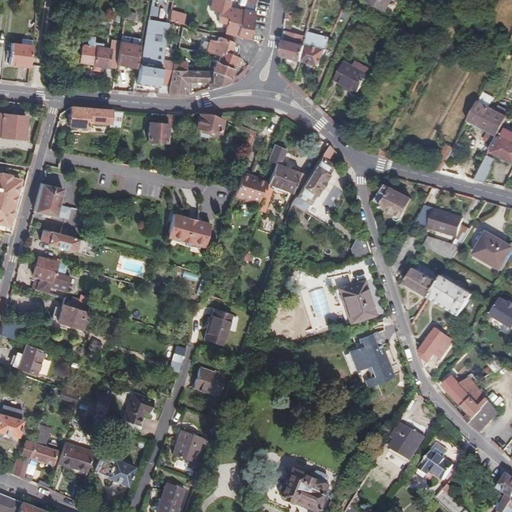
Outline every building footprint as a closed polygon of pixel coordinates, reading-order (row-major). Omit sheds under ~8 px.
[(225,34),(235,36),(240,11),(229,9),(225,8),(227,2),(217,0),(209,0),(208,10),(219,12),(217,22),(226,24),(224,32),(225,34)] [(391,0),(366,0),(366,1),(386,11),(391,0)] [(160,16),(161,7),(152,6),(151,14),(160,16)] [(235,36),(248,39),(252,13),(241,10),(240,11),(235,36)] [(158,87),(162,61),(169,23),(148,19),(140,63),(139,63),(135,83),(158,87)] [(294,22),(286,21),(285,34),(293,36),(294,22)] [(183,27),(179,45),(190,49),(194,30),(183,27)] [(317,67),(329,41),(307,33),(303,47),(300,62),(317,67)] [(218,66),(233,67),(233,64),(235,56),(228,54),(233,43),(217,37),(215,42),(209,40),(206,53),(212,55),(216,57),(220,60),(218,66)] [(109,50),(82,46),(79,63),(93,65),(100,66),(115,69),(116,65),(119,43),(111,41),(109,50)] [(300,62),(303,47),(284,42),(282,57),(300,62)] [(140,46),(119,43),(116,65),(137,68),(140,46)] [(9,64),(29,68),(32,46),(11,44),(9,64)] [(210,65),(214,66),(218,66),(220,60),(216,57),(212,55),(210,65)] [(158,87),(156,94),(165,95),(188,94),(188,83),(209,82),(211,75),(184,72),(171,71),(172,63),(162,61),(158,87)] [(345,62),(334,81),(358,93),(370,69),(356,62),(354,68),(345,62)] [(185,65),(172,63),(171,71),(184,72),(185,65)] [(214,66),(211,75),(230,77),(233,67),(218,66),(214,66)] [(209,82),(209,88),(229,82),(230,77),(211,75),(209,82)] [(509,112),(481,98),(469,120),(498,134),(503,125),(509,112)] [(122,110),(69,107),(68,125),(87,127),(87,121),(111,123),(112,126),(118,127),(122,110)] [(0,134),(21,138),(25,115),(0,111),(0,134)] [(211,113),(200,113),(198,127),(221,130),(222,119),(222,118),(211,113)] [(174,114),(166,114),(166,122),(148,121),(146,140),(166,142),(167,130),(173,130),(174,114)] [(511,129),(503,125),(498,134),(491,149),(511,160),(511,129)] [(498,134),(488,129),(482,141),(487,143),(489,140),(494,142),(498,134)] [(380,152),(378,155),(385,157),(388,153),(393,142),(387,139),(385,142),(380,152)] [(380,152),(385,142),(381,140),(375,150),(380,152)] [(334,150),(328,144),(320,158),(327,161),(334,150)] [(442,171),(454,148),(447,144),(433,169),(442,171)] [(270,181),(266,194),(261,209),(267,211),(275,185),(292,193),(300,172),(282,164),(287,150),(275,145),(267,157),(277,162),(270,181)] [(487,156),(484,162),(490,165),(493,159),(487,156)] [(327,161),(320,158),(297,196),(309,204),(315,195),(317,196),(329,176),(328,175),(333,166),(327,161)] [(474,180),(483,182),(492,166),(490,165),(484,162),(474,180)] [(242,170),(237,185),(234,193),(244,196),(245,194),(260,199),(262,193),(266,180),(257,177),(250,174),(250,173),(242,170)] [(0,226),(7,228),(21,182),(11,179),(11,177),(1,174),(1,176),(0,176),(0,226)] [(62,189),(40,184),(33,211),(67,218),(70,208),(57,205),(62,189)] [(413,200),(385,184),(376,202),(398,214),(397,219),(401,222),(413,200)] [(309,204),(297,196),(292,203),(292,205),(304,212),(309,204)] [(167,230),(170,231),(199,238),(205,240),(210,217),(172,207),(167,230)] [(459,238),(463,226),(464,219),(423,208),(414,225),(459,238)] [(460,250),(471,231),(463,226),(459,238),(456,248),(460,250)] [(61,228),(59,234),(75,238),(76,232),(61,228)] [(59,234),(42,230),(39,243),(90,256),(93,243),(75,238),(59,234)] [(199,238),(170,231),(169,234),(177,236),(177,237),(190,241),(190,240),(198,241),(199,238)] [(373,255),(365,233),(357,236),(365,258),(373,255)] [(511,250),(511,248),(487,234),(475,256),(501,270),(511,250)] [(365,258),(357,236),(350,249),(354,261),(365,258)] [(414,240),(408,237),(393,265),(396,274),(414,240)] [(452,263),(460,250),(456,248),(431,241),(426,248),(452,263)] [(65,263),(36,255),(30,276),(38,278),(35,290),(48,293),(49,288),(65,292),(70,275),(62,273),(65,263)] [(431,297),(440,284),(416,269),(408,282),(431,297)] [(235,280),(226,276),(223,285),(232,289),(235,280)] [(473,295),(444,277),(440,284),(431,297),(460,315),(473,295)] [(336,291),(348,325),(376,315),(365,282),(336,291)] [(88,305),(63,297),(60,308),(55,306),(51,317),(57,319),(56,320),(81,328),(88,305)] [(490,315),(511,328),(511,305),(508,303),(507,305),(499,300),(490,315)] [(215,306),(204,337),(223,344),(234,312),(215,306)] [(173,329),(176,319),(169,318),(166,328),(173,329)] [(16,326),(2,321),(0,330),(0,335),(12,340),(16,326)] [(422,358),(429,364),(434,355),(442,359),(454,340),(435,329),(421,353),(422,358)] [(377,334),(366,338),(369,346),(363,348),(351,353),(357,371),(367,367),(374,384),(394,376),(377,334)] [(369,346),(366,338),(360,340),(363,348),(369,346)] [(180,368),(188,346),(178,343),(170,365),(180,368)] [(43,351),(23,344),(19,356),(13,355),(10,365),(15,367),(15,368),(34,375),(43,351)] [(459,377),(467,369),(460,361),(451,368),(459,377)] [(496,374),(489,365),(472,376),(480,384),(488,379),(496,374)] [(200,366),(193,385),(219,395),(226,375),(200,366)] [(114,385),(116,377),(110,375),(107,382),(114,385)] [(187,375),(185,386),(192,388),(195,377),(187,375)] [(445,387),(460,405),(470,394),(472,392),(457,377),(455,379),(453,377),(445,387)] [(21,385),(30,388),(32,382),(23,379),(21,385)] [(107,405),(114,385),(107,382),(103,393),(101,392),(98,402),(107,405)] [(472,392),(470,394),(480,404),(486,398),(487,397),(477,387),(472,392)] [(74,407),(77,398),(60,391),(57,401),(74,407)] [(132,394),(122,421),(139,428),(144,413),(150,415),(154,402),(132,394)] [(470,415),(467,419),(481,432),(498,411),(486,398),(480,404),(470,394),(460,405),(470,415)] [(91,431),(98,434),(105,413),(98,410),(91,431)] [(0,416),(0,435),(12,440),(18,425),(0,416)] [(400,421),(393,433),(391,436),(398,440),(407,425),(400,421)] [(407,425),(398,440),(392,450),(412,461),(427,437),(407,425)] [(181,429),(172,454),(195,462),(203,437),(181,429)] [(33,444),(28,458),(54,467),(56,458),(41,453),(45,442),(35,438),(33,444)] [(11,474),(22,479),(28,458),(33,444),(25,442),(21,454),(16,456),(11,474)] [(438,443),(433,450),(444,457),(449,450),(438,443)] [(73,477),(84,480),(91,457),(63,448),(57,467),(74,472),(73,477)] [(431,470),(444,480),(455,465),(433,450),(419,469),(428,475),(431,470)] [(132,470),(99,456),(93,472),(126,486),(132,470)] [(289,500),(293,499),(314,508),(316,505),(318,506),(319,504),(317,503),(326,483),(301,472),(302,470),(301,468),(295,465),(292,466),(291,468),(290,467),(277,494),(289,500)] [(511,477),(508,474),(496,487),(509,499),(503,507),(507,510),(510,511),(511,511),(511,504),(510,502),(511,499),(511,477)] [(168,482),(156,511),(175,511),(185,488),(168,482)] [(454,488),(449,483),(444,488),(450,493),(454,488)] [(450,493),(444,488),(437,498),(450,511),(463,511),(466,510),(450,493)] [(0,511),(43,511),(0,493),(0,511)]
